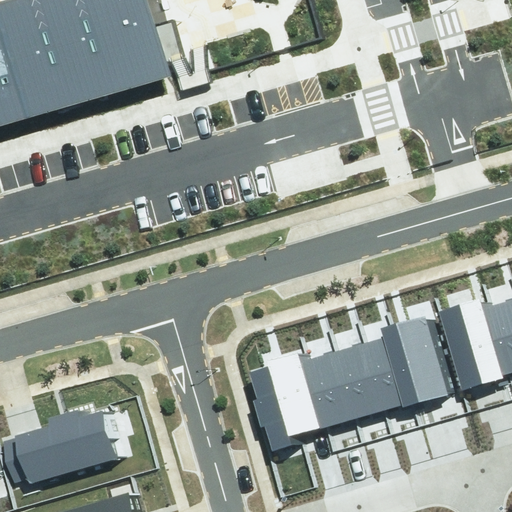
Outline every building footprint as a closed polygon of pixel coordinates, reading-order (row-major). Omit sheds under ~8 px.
[(0,126),(169,76),(146,0),(10,0),(0,3),(0,126)] [(506,375),(487,309),(484,298),(441,310),(463,387),(506,375)] [(511,373),(511,301),(487,309),(506,375),(511,373)] [(380,330),(383,339),(402,406),(451,392),(430,316),(380,330)] [(383,339),(355,346),(374,414),(402,406),(383,339)] [(355,346),(328,354),(347,422),(374,414),(355,346)] [(328,354),(300,362),(319,429),(347,422),(328,354)] [(250,370),(273,450),(296,444),(293,436),(319,429),(300,362),(298,356),(250,370)] [(23,478),(25,488),(117,461),(102,411),(91,414),(89,406),(50,418),(52,424),(4,438),(16,480),(23,478)] [(136,511),(131,489),(49,511),(136,511)]
